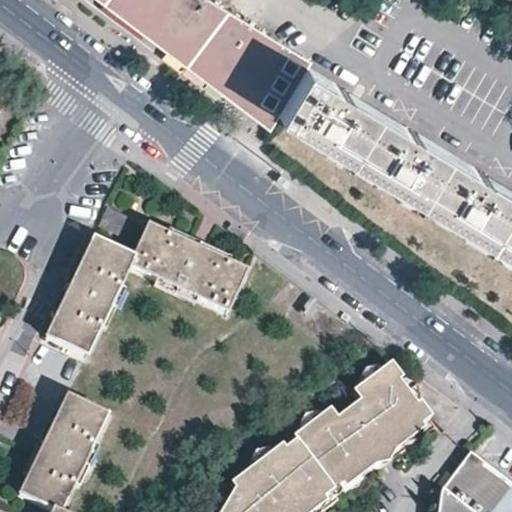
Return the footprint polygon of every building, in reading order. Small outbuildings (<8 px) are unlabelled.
[(254,107),(290,46),(214,0),(112,0),(121,6),(159,35),(181,52),(202,68),(222,83),(240,97),(254,107)] [(278,112),(305,66),(310,58),(290,46),(254,107),(258,110),(268,117),(273,121),(278,112)] [(350,93),(305,66),(278,112),(511,252),(511,190),(482,172),(413,131),(350,93)] [(295,183),(279,172),(275,178),(290,190),(295,183)] [(121,237),(129,219),(106,208),(98,226),(121,237)] [(248,234),(233,223),(228,229),(243,240),(248,234)] [(87,356),(106,315),(112,318),(118,304),(113,301),(129,266),(227,312),(245,273),(204,254),(186,245),(146,227),(132,260),(90,241),(46,337),(87,356)] [(308,511),(430,421),(419,406),(415,408),(398,384),(401,382),(389,364),(351,393),(357,402),(335,419),(328,411),(292,437),(294,441),(280,451),(278,448),(230,484),(233,491),(220,511),(308,511)] [(61,511),(80,471),(85,474),(92,460),(87,458),(106,414),(63,393),(18,494),(51,510),(49,511),(61,511)] [(440,493),(437,511),(511,511),(511,489),(496,477),(468,455),(440,493)]
